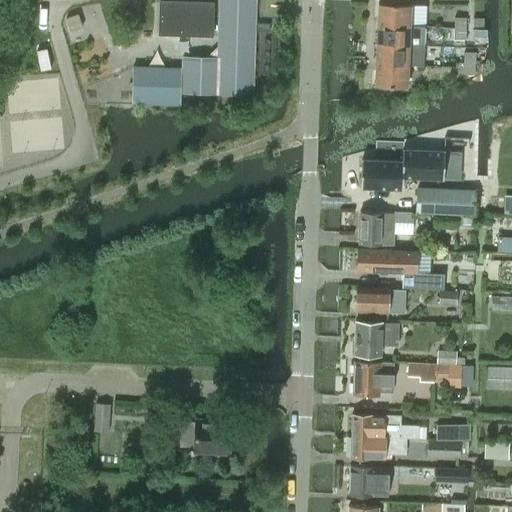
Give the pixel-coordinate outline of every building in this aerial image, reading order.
[(209,57),(185,56),(185,68),(136,67),(135,103),(183,104),(183,92),(256,94),(257,32),(272,32),(272,24),(257,24),(258,0),(221,0),(221,46),(209,57)] [(158,34),(183,35),(212,36),(212,2),(159,1),(158,34)] [(379,3),(378,23),(410,25),(411,4),(379,3)] [(484,18),(473,17),(472,29),(484,29),(484,18)] [(455,18),(454,28),(466,29),(466,18),(455,18)] [(378,23),(378,44),(409,45),(424,45),(425,25),(410,25),(378,23)] [(465,40),(466,29),(454,28),(454,39),(465,40)] [(378,44),(377,64),(408,65),(408,64),(424,65),(424,45),(409,45),(378,44)] [(49,51),(38,53),(42,73),(53,70),(49,51)] [(464,52),(464,63),(475,63),(475,53),(464,52)] [(475,74),(475,63),(464,63),(464,74),(475,74)] [(407,86),(408,65),(377,64),(376,85),(407,86)] [(362,159),(361,187),(402,189),(403,177),(443,178),(444,150),(402,149),(402,161),(362,159)] [(474,214),(475,191),(418,189),(417,212),(474,214)] [(360,211),(358,243),(393,245),(394,212),(360,211)] [(467,215),(435,214),(435,226),(467,227),(467,215)] [(416,251),(358,249),(357,270),(403,272),(403,286),(443,288),(443,273),(415,272),(416,251)] [(356,311),(388,312),(404,312),(405,289),(389,289),(389,288),(357,287),(356,311)] [(438,303),(456,304),(457,291),(439,290),(438,303)] [(381,354),(381,345),(398,345),(398,322),(382,321),(356,320),(354,353),(381,354)] [(408,362),(407,375),(419,376),(419,381),(447,382),(448,364),(456,364),(461,364),(465,364),(465,356),(457,356),(457,350),(436,350),(436,363),(408,362)] [(393,362),(354,360),(353,394),(379,395),(379,391),(392,391),(393,376),(388,376),(389,369),(393,370),(393,362)] [(511,365),(488,365),(487,381),(511,381),(511,365)] [(96,432),(110,433),(111,405),(97,404),(96,432)] [(352,414),(351,435),(383,436),(384,415),(352,414)] [(231,422),(179,419),(177,448),(229,450),(231,422)] [(436,423),(436,438),(436,439),(460,440),(467,439),(467,438),(468,439),(470,439),(470,424),(469,424),(436,423)] [(351,435),(350,456),(384,458),(384,453),(406,454),(406,437),(383,436),(351,435)] [(428,439),(427,456),(460,457),(460,440),(436,439),(428,439)] [(509,442),(485,441),(484,457),(508,458),(509,442)] [(349,494),(372,494),(372,496),(388,496),(389,466),(381,466),(373,465),(350,464),(349,494)] [(454,466),(434,466),(433,483),(453,483),(454,480),(465,480),(465,469),(454,468),(454,466)] [(441,503),(440,511),(463,511),(464,503),(441,503)]
